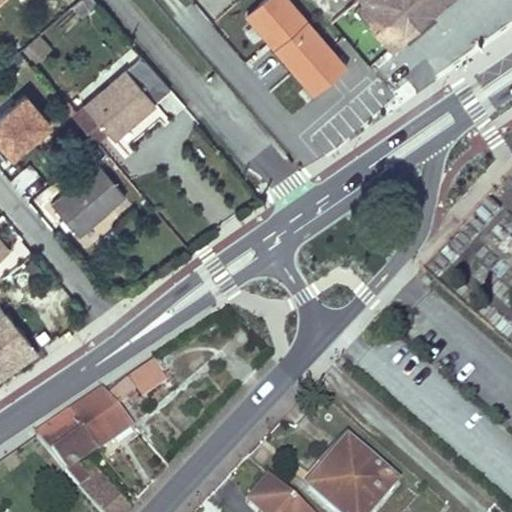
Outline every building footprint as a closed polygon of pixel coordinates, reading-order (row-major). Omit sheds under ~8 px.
[(291,0),(263,0),(245,14),(315,97),(348,67),(291,0)] [(362,0),(364,2),(356,9),(368,23),(373,29),(378,35),(390,49),(447,0),(362,0)] [(368,23),(358,12),(354,14),(374,37),(378,35),(373,29),(368,23)] [(39,33),(34,38),(46,51),(51,47),(39,33)] [(34,38),(24,46),(36,60),(46,51),(34,38)] [(142,56),(74,115),(95,139),(107,129),(114,137),(171,88),(142,56)] [(32,87),(18,71),(0,85),(0,105),(4,110),(32,87)] [(81,177),(51,202),(62,215),(59,219),(67,228),(70,225),(79,235),(125,196),(97,163),(96,164),(86,152),(71,166),(81,177)] [(0,235),(12,249),(19,242),(0,219),(0,235)] [(24,290),(46,273),(35,257),(12,274),(24,290)] [(0,376),(38,351),(1,305),(0,305),(0,376)] [(144,395),(166,380),(153,362),(132,375),(107,395),(116,406),(135,389),(139,387),(144,395)] [(132,425),(116,406),(107,395),(103,390),(69,414),(96,450),(132,425)] [(96,450),(69,414),(36,436),(65,472),(74,466),(84,458),(96,450)] [(335,511),(369,511),(394,484),(346,443),(308,488),(335,511)] [(87,481),(74,466),(65,472),(79,488),(87,481)] [(125,511),(128,509),(97,473),(87,481),(79,488),(99,511),(125,511)] [(310,511),(270,477),(249,501),(261,511),(310,511)]
